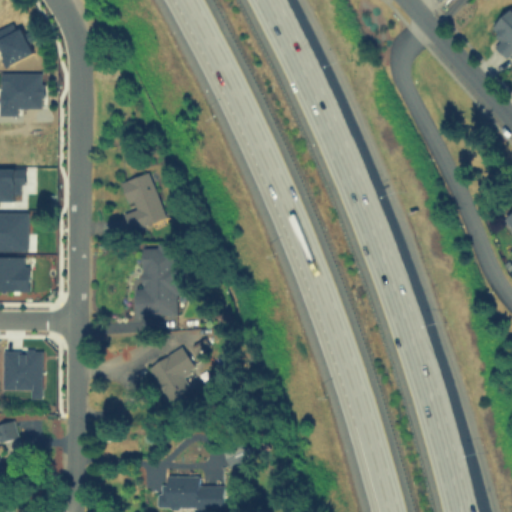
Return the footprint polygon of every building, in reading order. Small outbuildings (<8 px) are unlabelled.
[(511,49),(511,5),(490,27),(498,35),(491,41),(505,56),(511,49)] [(121,178),(131,208),(123,210),(128,228),(165,217),(150,170),(121,178)] [(177,313),(177,243),(142,243),(142,283),(135,283),(135,313),(177,313)] [(170,401),(191,387),(179,368),(191,360),(181,344),(147,365),(170,401)] [(13,421),(0,424),(0,474),(3,474),(0,461),(0,439),(16,436),(13,421)] [(224,483),(199,483),(199,473),(167,473),(167,486),(157,486),(157,508),(224,508),(224,483)]
